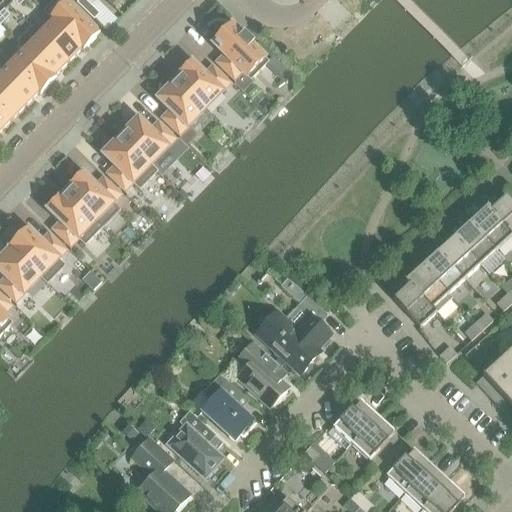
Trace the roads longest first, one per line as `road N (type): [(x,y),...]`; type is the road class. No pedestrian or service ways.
road 1 (residential): [(511,486),(371,341),(205,511)]
road 2 (residential): [(183,0),(0,185)]
